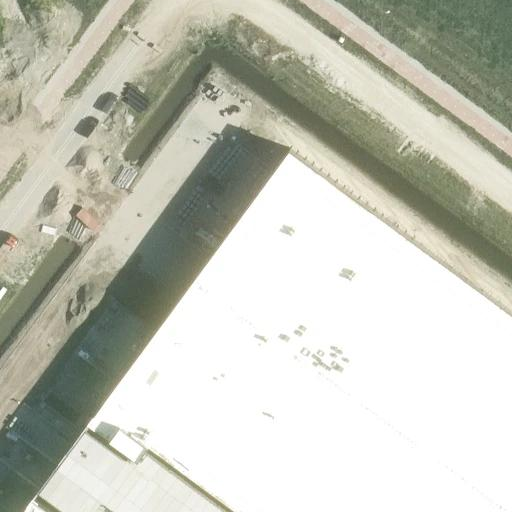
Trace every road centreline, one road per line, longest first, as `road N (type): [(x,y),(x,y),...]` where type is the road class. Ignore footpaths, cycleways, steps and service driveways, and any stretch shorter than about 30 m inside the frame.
road 1 (unclassified): [(511,191),(251,0)]
road 2 (unclassified): [(0,230),(147,29)]
